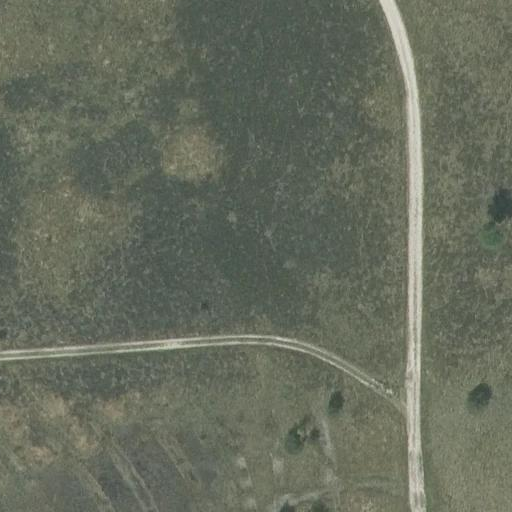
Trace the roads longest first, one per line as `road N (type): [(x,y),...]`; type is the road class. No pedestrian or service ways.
road 1 (track): [(0,357),(259,338),(307,347),(412,403)]
road 2 (track): [(382,0),(397,26),(412,117),(412,403)]
